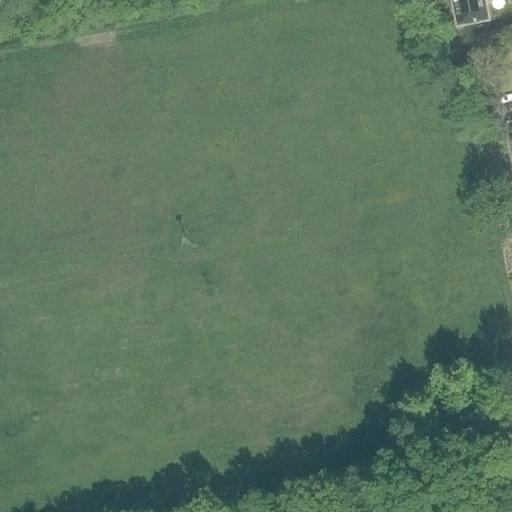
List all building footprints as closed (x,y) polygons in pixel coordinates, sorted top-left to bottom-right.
[(453,0),(459,26),(488,21),(483,0),(453,0)] [(511,63),(511,40),(503,42),(508,64),(511,63)] [(508,64),(503,42),(494,45),(499,66),(508,64)] [(499,66),(494,45),(484,47),(489,68),(499,66)] [(464,475),(503,467),(494,425),(455,434),(464,475)]
